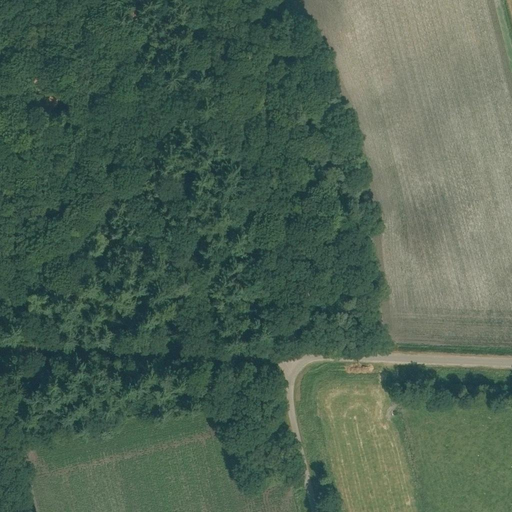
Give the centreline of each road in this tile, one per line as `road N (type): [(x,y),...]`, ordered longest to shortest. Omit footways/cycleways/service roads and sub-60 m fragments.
road 1 (unclassified): [(0,342),(288,354)]
road 2 (unclassified): [(288,354),(511,362)]
road 3 (unclassified): [(315,511),(289,409),(288,354)]
